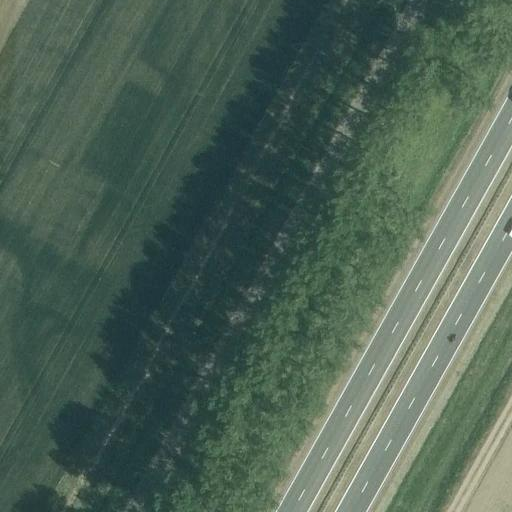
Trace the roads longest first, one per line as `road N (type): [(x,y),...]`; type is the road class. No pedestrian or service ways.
road 1 (unclassified): [(129,511),(410,0)]
road 2 (trunk): [(511,115),(290,511)]
road 3 (trunk): [(349,511),(511,221)]
